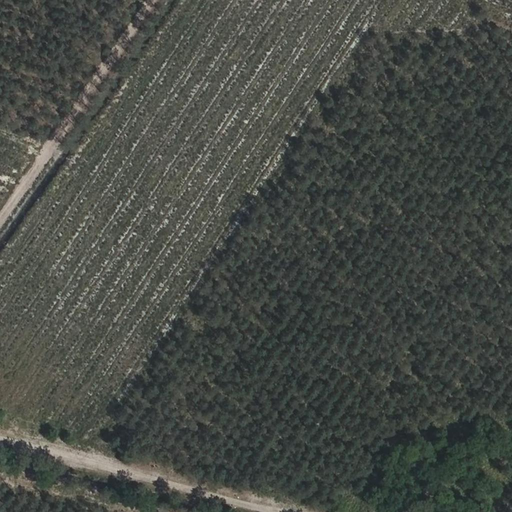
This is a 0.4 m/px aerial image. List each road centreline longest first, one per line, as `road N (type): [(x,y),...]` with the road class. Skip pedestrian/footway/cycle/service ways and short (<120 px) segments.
road 1 (track): [(0,440),(275,511)]
road 2 (track): [(0,226),(156,0)]
